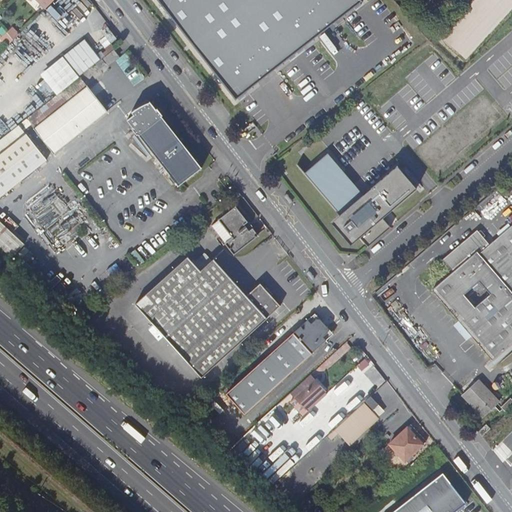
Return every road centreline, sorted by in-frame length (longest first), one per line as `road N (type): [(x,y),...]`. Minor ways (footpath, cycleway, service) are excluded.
road 1 (unclassified): [(118,0),(511,511)]
road 2 (motorway): [(215,511),(0,324)]
road 3 (motorway): [(0,365),(167,511)]
road 4 (unknown): [(140,246),(83,272),(9,214)]
